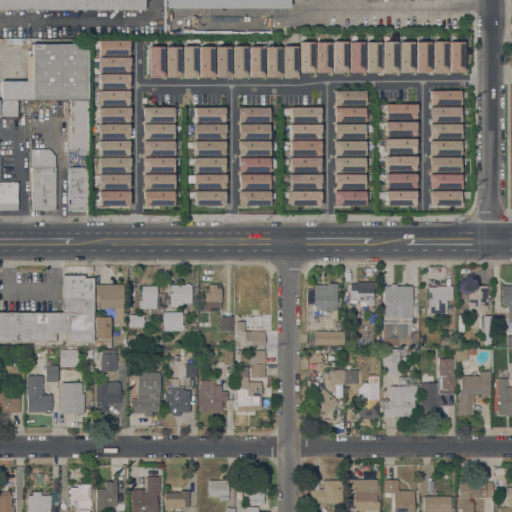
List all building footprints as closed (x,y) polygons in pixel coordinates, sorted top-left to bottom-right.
[(0,0),(144,0),(144,9),(0,9),(0,0)] [(288,0),(288,7),(166,8),(166,0),(288,0)] [(312,72),(312,41),(298,41),(298,72),(312,72)] [(315,72),(329,72),(329,41),(314,41),(315,72)] [(332,72),(346,72),(345,41),(331,41),(332,72)] [(362,72),(362,41),(348,41),(348,72),(362,72)] [(364,72),(379,72),(379,41),(364,41),(364,72)] [(381,41),(381,73),(395,73),(395,41),(381,41)] [(411,41),(397,41),(398,72),(412,72),(411,41)] [(428,41),(414,41),(414,72),(429,72),(428,41)] [(431,41),(431,73),(446,73),(445,41),(431,41)] [(462,72),(462,41),(447,41),(447,72),(462,72)] [(70,100),(16,100),(1,100),(1,81),(26,81),(26,55),(32,55),(32,43),(87,43),(87,100),(70,100)] [(96,60),(96,44),(123,43),(123,60),(96,60)] [(181,77),(196,77),(196,45),(181,45),(181,77)] [(282,77),(296,77),(295,45),(281,46),(282,77)] [(198,77),(213,77),(212,46),(197,46),(198,77)] [(215,77),(229,76),(229,46),(214,46),(215,77)] [(231,78),(246,77),(245,46),(231,46),(231,78)] [(262,46),(247,46),(248,77),(262,77),(262,46)] [(279,77),(279,46),(264,46),(265,77),(279,77)] [(160,48),(143,48),(143,75),(160,75),(160,48)] [(160,75),(177,75),(176,48),(160,48),(160,75)] [(96,77),(96,60),(123,60),(123,77),(96,77)] [(96,93),(96,77),(123,77),(123,93),(96,93)] [(363,105),(363,90),(332,90),(332,104),(363,105)] [(458,90),(428,90),(428,105),(458,105),(458,90)] [(96,109),(96,93),(123,93),(123,109),(96,109)] [(16,116),(0,115),(0,100),(1,100),(16,100),(16,116)] [(87,125),(87,149),(85,149),(85,154),(77,154),(77,149),(70,149),(70,100),(87,100),(88,125),(87,125)] [(414,103),(383,103),(384,119),(415,118),(414,103)] [(223,107),(193,106),(192,122),(223,122),(223,107)] [(318,107),(288,106),(288,121),(318,122),(318,107)] [(332,121),(363,121),(363,107),(332,106),(332,121)] [(458,106),(428,107),(428,121),(458,121),(458,106)] [(268,121),(267,107),(236,107),(237,122),(268,121)] [(96,126),(96,109),(123,109),(124,126),(96,126)] [(143,109),(144,126),(171,125),(171,109),(143,109)] [(384,135),(414,135),(414,121),(384,120),(384,135)] [(192,138),(224,138),(224,123),(192,123),(192,138)] [(268,138),(267,123),(237,123),(237,139),(268,138)] [(319,123),(287,124),(287,138),(319,138),(319,123)] [(363,123),(332,123),(332,138),(363,138),(363,123)] [(459,138),(459,123),(427,123),(427,138),(459,138)] [(144,126),(144,141),(171,142),(171,125),(144,126)] [(96,142),(96,126),(124,126),(124,142),(96,142)] [(384,138),(384,153),(414,153),(414,138),(384,138)] [(319,139),(288,140),(288,155),(319,155),(319,139)] [(192,154),(224,155),(224,140),(193,140),(192,154)] [(267,140),(236,140),(236,155),(268,155),(267,140)] [(364,141),(332,140),(332,154),(363,155),(364,141)] [(458,140),(428,140),(428,155),(459,154),(458,140)] [(144,141),(144,158),(171,158),(171,142),(144,141)] [(96,159),(96,142),(124,142),(124,159),(96,159)] [(55,210),(31,210),(31,167),(30,167),(30,148),(49,149),(54,156),(55,210)] [(415,156),(384,155),(383,169),(415,170),(415,156)] [(193,157),(193,172),(223,171),(223,156),(193,157)] [(288,171),(318,172),(318,157),(288,156),(288,171)] [(363,157),(332,156),(332,171),(363,172),(363,157)] [(458,171),(459,157),(428,156),(427,170),(458,171)] [(267,157),(237,157),(237,172),(268,172),(267,157)] [(144,158),(144,174),(171,175),(171,158),(144,158)] [(96,175),(96,159),(124,159),(124,175),(96,175)] [(87,210),(68,210),(68,167),(87,167),(87,210)] [(415,173),(385,172),(384,187),(414,188),(415,173)] [(224,173),(192,173),(192,189),(224,188),(224,173)] [(268,173),(236,173),(236,205),(268,206),(268,189),(267,189),(268,173)] [(319,174),(288,173),(287,188),(319,188),(319,174)] [(363,189),(363,173),(332,173),(332,188),(363,189)] [(427,188),(459,188),(459,173),(428,173),(427,188)] [(144,174),(144,191),(171,191),(171,175),(144,174)] [(96,191),(96,175),(124,175),(124,191),(96,191)] [(17,209),(0,209),(0,182),(17,182),(17,209)] [(224,190),(193,189),(192,205),(223,206),(224,190)] [(383,205),(414,206),(414,190),(384,189),(383,205)] [(459,190),(428,189),(427,205),(458,205),(459,190)] [(288,205),(319,205),(319,190),(287,190),(288,205)] [(332,205),(364,205),(364,190),(332,190),(332,205)] [(96,191),(96,208),(124,208),(124,191),(96,191)] [(144,191),(144,207),(171,208),(171,191),(144,191)] [(92,342),(66,342),(66,333),(54,333),(55,342),(0,342),(0,313),(62,313),(62,275),(84,275),(84,277),(92,277),(92,342)] [(191,303),(182,303),(182,307),(170,307),(170,285),(185,284),(185,283),(188,283),(188,285),(190,284),(191,303)] [(336,307),(335,307),(335,310),(323,310),(323,306),(313,306),(313,288),(314,288),(314,284),(327,285),(327,283),(336,283),(336,307)] [(373,283),(372,299),(374,299),(374,305),(371,305),(371,306),(368,306),(368,305),(366,305),(366,306),(360,305),(360,302),(353,301),(353,304),(351,304),(351,303),(349,303),(349,283),(356,283),(373,283)] [(122,284),(123,323),(114,324),(114,309),(110,309),(110,308),(106,308),(106,309),(104,309),(104,308),(98,308),(98,301),(95,301),(95,284),(122,284)] [(156,308),(141,308),(141,286),(146,286),(146,284),(149,284),(149,286),(156,286),(156,308)] [(220,307),(209,307),(209,311),(203,311),(203,288),(208,288),(208,284),(216,284),(216,288),(220,288),(220,307)] [(411,286),(411,317),(404,317),(404,324),(410,324),(410,346),(382,346),(382,324),(383,324),(383,285),(390,285),(390,284),(394,284),(394,286),(411,286)] [(487,310),(467,310),(467,285),(487,285),(487,310)] [(510,305),(501,305),(501,285),(511,285),(511,321),(510,321),(510,309),(510,305)] [(427,287),(436,287),(436,286),(452,286),(452,300),(446,300),(446,313),(427,313),(427,287)] [(163,330),(163,312),(182,312),(182,325),(183,325),(182,330),(163,330)] [(143,315),(143,327),(129,327),(129,315),(143,315)] [(491,315),(491,339),(490,339),(490,344),(488,344),(488,347),(485,347),(485,345),(484,345),(483,327),(480,327),(480,317),(483,317),(483,315),(491,315)] [(232,330),(220,330),(220,316),(232,316),(232,330)] [(249,345),(249,347),(240,347),(240,346),(234,346),(234,338),(240,338),(239,332),(235,332),(235,321),(244,321),(244,331),(264,331),(264,345),(249,345)] [(314,344),(314,331),(322,331),(322,330),(326,330),(326,331),(343,331),(343,345),(314,344)] [(180,347),(195,347),(195,356),(180,357),(180,347)] [(455,359),(455,347),(467,347),(467,359),(455,359)] [(78,349),(77,366),(59,366),(60,349),(78,349)] [(100,353),(101,353),(101,349),(115,349),(115,354),(115,371),(100,371),(100,353)] [(382,349),(399,349),(399,362),(400,362),(400,374),(382,374),(382,349)] [(252,363),(239,363),(239,352),(248,352),(248,350),(264,350),(264,377),(252,377),(252,363)] [(184,357),(187,357),(187,358),(196,358),(197,377),(184,377),(184,364),(184,357)] [(506,387),(510,387),(510,377),(508,377),(508,373),(510,373),(510,362),(511,362),(511,416),(504,416),(504,415),(503,415),(503,416),(501,416),(501,415),(498,415),(497,378),(506,378),(506,387)] [(58,365),(57,381),(45,381),(45,365),(58,365)] [(10,366),(23,366),(23,380),(10,380),(10,366)] [(260,409),(259,409),(259,410),(255,410),(255,411),(256,411),(256,416),(241,416),(241,412),(236,412),(237,366),(247,366),(247,382),(261,382),(260,409)] [(329,369),(342,369),(344,370),(343,384),(342,385),(329,384),(329,369)] [(357,384),(344,384),(344,370),(356,370),(357,384)] [(489,371),(490,379),(488,379),(489,396),(480,397),(480,393),(472,393),(472,402),(471,402),(472,414),(457,415),(456,401),(458,401),(457,397),(459,397),(459,390),(460,390),(460,376),(479,375),(479,371),(489,371)] [(137,372),(159,372),(159,411),(152,411),(152,413),(147,413),(147,411),(143,411),(143,413),(130,413),(130,399),(136,399),(137,372)] [(441,374),(454,374),(454,389),(441,389),(441,374)] [(26,375),(43,375),(42,394),(52,395),(51,411),(46,411),(46,412),(27,412),(27,395),(26,395),(26,375)] [(406,385),(405,377),(414,377),(415,385),(406,385)] [(198,411),(198,408),(198,386),(199,386),(199,380),(214,380),(214,385),(221,385),(221,391),(227,391),(227,400),(221,400),(221,411),(198,411)] [(120,382),(119,403),(111,403),(111,405),(107,404),(107,412),(95,412),(95,382),(120,382)] [(60,383),(81,383),(81,393),(83,393),(83,413),(78,413),(78,417),(72,417),(72,413),(60,413),(60,383)] [(0,412),(0,384),(6,384),(6,393),(7,393),(7,398),(19,398),(19,412),(0,412)] [(416,385),(416,399),(413,399),(414,416),(409,416),(409,419),(395,419),(395,416),(383,416),(382,401),(389,401),(389,386),(392,386),(416,385)] [(189,412),(179,412),(179,415),(172,416),(172,412),(164,412),(164,393),(170,393),(170,386),(183,386),(183,391),(189,391),(189,412)] [(307,404),(323,388),(337,402),(336,404),(323,419),(307,404)] [(419,397),(425,397),(425,391),(435,391),(435,397),(436,397),(437,415),(419,415),(419,397)] [(378,417),(369,417),(369,418),(358,418),(358,396),(363,396),(363,400),(370,399),(370,397),(373,397),(373,399),(377,399),(378,417)] [(131,511),(131,498),(130,498),(130,492),(129,492),(129,489),(140,489),(140,490),(141,490),(141,493),(147,493),(147,491),(146,491),(145,476),(159,476),(159,491),(158,491),(158,494),(156,494),(156,511),(131,511)] [(77,487),(77,478),(83,478),(83,484),(89,484),(89,508),(73,508),(73,505),(70,505),(69,487),(77,487)] [(309,503),(309,489),(311,489),(311,478),(318,478),(318,489),(322,489),(322,480),(341,480),(341,506),(334,506),(334,503),(309,503)] [(227,479),(228,499),(219,500),(219,496),(208,497),(208,480),(227,479)] [(263,504),(245,504),(245,482),(252,482),(252,479),(258,479),(258,482),(263,482),(263,504)] [(375,479),(375,484),(378,484),(378,494),(376,494),(376,501),(378,501),(378,510),(355,510),(353,502),(353,489),(346,489),(346,479),(375,479)] [(413,498),(414,498),(414,501),(413,501),(413,503),(415,503),(414,506),(413,506),(413,507),(414,507),(414,510),(413,510),(413,511),(392,511),(392,493),(390,493),(390,497),(384,497),(384,493),(383,493),(383,480),(397,480),(397,490),(413,490),(413,498)] [(476,482),(476,480),(485,480),(485,482),(491,482),(491,497),(468,497),(468,501),(472,501),(472,511),(455,511),(455,496),(458,496),(457,483),(476,482)] [(116,510),(100,510),(100,500),(97,500),(97,489),(105,489),(105,482),(116,482),(116,510)] [(511,506),(511,486),(502,486),(501,506),(511,506)] [(188,507),(180,507),(180,510),(174,510),(174,508),(170,508),(170,510),(165,510),(165,508),(164,508),(164,493),(179,493),(179,491),(188,490),(188,507)] [(27,511),(27,495),(32,495),(32,492),(40,492),(40,495),(50,495),(49,511),(27,511)] [(0,511),(0,494),(12,494),(12,511),(0,511)] [(450,496),(450,511),(423,511),(423,496),(450,496)]
